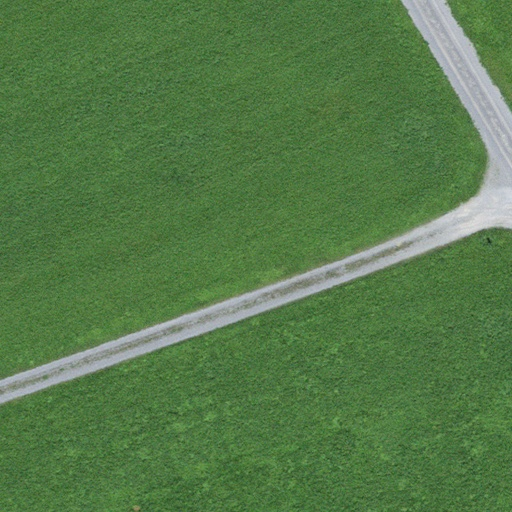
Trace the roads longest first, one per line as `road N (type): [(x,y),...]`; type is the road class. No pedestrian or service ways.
road 1 (track): [(0,399),(234,318),(511,195)]
road 2 (track): [(435,0),(511,129)]
